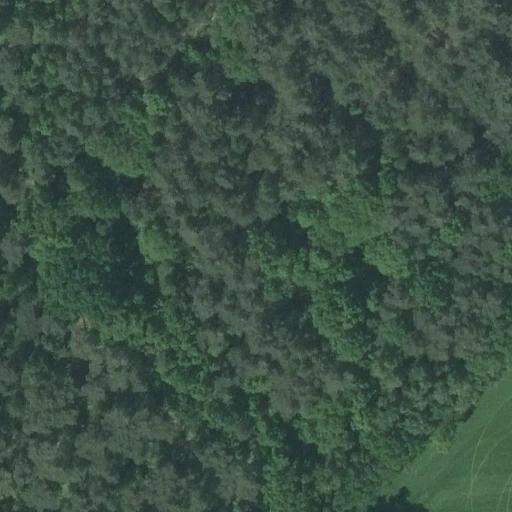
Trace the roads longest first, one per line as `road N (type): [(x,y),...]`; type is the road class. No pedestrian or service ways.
road 1 (track): [(17,202),(69,279),(206,398),(300,511)]
road 2 (track): [(17,202),(213,0)]
road 3 (track): [(26,0),(17,202)]
